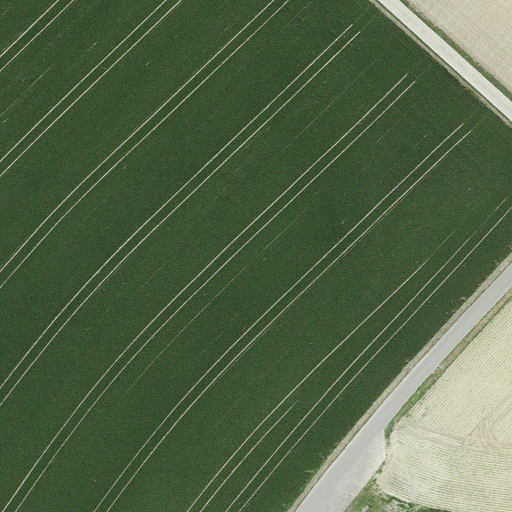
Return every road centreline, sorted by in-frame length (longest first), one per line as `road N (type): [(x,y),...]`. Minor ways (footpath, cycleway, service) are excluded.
road 1 (track): [(309,511),(412,378),(511,271)]
road 2 (track): [(511,112),(387,0)]
